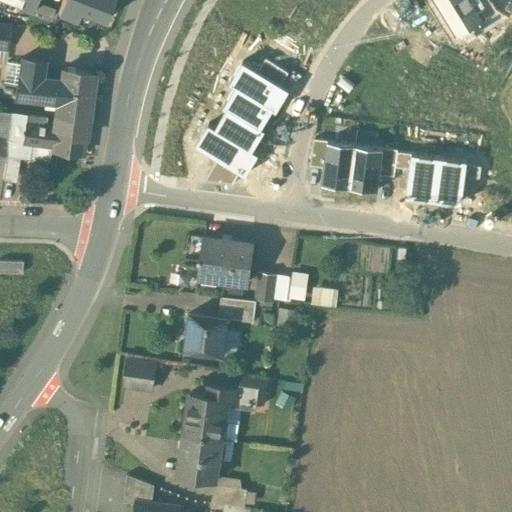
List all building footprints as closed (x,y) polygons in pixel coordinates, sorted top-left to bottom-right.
[(34,0),(0,0),(0,6),(27,17),(34,0)] [(64,0),(59,15),(79,22),(82,13),(105,22),(112,0),(64,0)] [(284,0),(277,11),(315,35),(330,11),(325,8),(312,0),(284,0)] [(312,0),(325,8),(330,0),(312,0)] [(436,0),(457,34),(477,22),(485,17),(474,0),(436,0)] [(474,0),(485,17),(477,22),(482,31),(509,15),(495,6),(490,0),(474,0)] [(269,38),(294,54),(300,58),(315,35),(277,11),(262,34),(269,38)] [(8,25),(0,24),(0,48),(5,49),(8,25)] [(267,56),(286,68),(294,54),(269,38),(260,52),(267,56)] [(267,56),(259,69),(282,83),(290,71),(286,68),(267,56)] [(43,61),(21,58),(16,97),(20,98),(23,101),(33,103),(37,100),(58,103),(56,116),(86,119),(87,119),(93,72),(62,68),(60,80),(41,78),(43,61)] [(232,81),(239,85),(275,108),(278,110),(291,89),(282,83),(259,69),(246,60),(232,81)] [(226,105),(230,107),(262,128),(275,108),(239,85),(226,105)] [(217,127),(254,150),(266,131),(262,128),(230,107),(217,127)] [(0,160),(4,161),(5,157),(7,140),(11,113),(0,111),(0,160)] [(46,118),(11,113),(7,140),(22,142),(22,143),(31,144),(51,147),(51,151),(81,155),(86,119),(56,116),(54,129),(45,127),(46,118)] [(241,170),(246,173),(258,153),(254,150),(217,127),(211,123),(198,143),(220,156),(241,170)] [(325,165),(328,139),(314,137),(310,163),(325,165)] [(350,185),(356,142),(328,139),(325,165),(322,181),(350,185)] [(22,142),(7,140),(5,157),(29,160),(31,144),(22,143),(22,142)] [(383,146),(356,142),(350,185),(378,188),(380,173),(383,146)] [(398,148),(383,146),(380,173),(395,174),(396,165),(397,149),(398,148)] [(410,167),(412,152),(397,149),(396,165),(410,167)] [(434,199),(439,155),(412,152),(410,167),(406,195),(434,199)] [(467,159),(439,155),(434,199),(462,202),(465,174),(467,163),(467,159)] [(241,170),(220,156),(207,177),(234,181),(241,170)] [(467,163),(465,174),(479,176),(481,164),(467,163)] [(253,243),(204,236),(198,275),(248,282),(253,243)] [(22,261),(0,259),(0,271),(21,273),(22,261)] [(276,274),(260,272),(257,298),(272,300),(273,297),(276,274)] [(305,275),(292,273),(291,282),(289,294),(291,294),(302,295),(305,275)] [(273,297),(285,299),(287,281),(289,281),(289,276),(276,274),(273,297)] [(337,288),(315,285),(313,302),(336,304),(337,288)] [(256,300),(221,295),(218,315),(227,316),(227,318),(253,321),(256,300)] [(218,315),(191,312),(191,313),(188,313),(186,329),(188,329),(186,348),(222,353),(227,318),(227,316),(218,315)] [(241,349),(244,326),(229,323),(225,346),(241,349)] [(155,362),(128,359),(125,385),(151,389),(155,362)] [(268,378),(240,374),(238,387),(258,390),(256,402),(264,403),(268,378)] [(238,387),(209,383),(207,394),(227,397),(226,404),(255,408),(256,402),(258,390),(238,387)] [(207,394),(190,391),(184,433),(221,438),(226,404),(227,397),(207,394)] [(221,438),(184,433),(178,474),(215,479),(221,438)] [(154,484),(127,473),(123,501),(137,503),(137,501),(151,503),(154,484)] [(247,488),(214,483),(211,501),(244,506),(247,488)] [(151,503),(137,501),(137,503),(136,511),(176,511),(177,511),(178,507),(151,503)]
